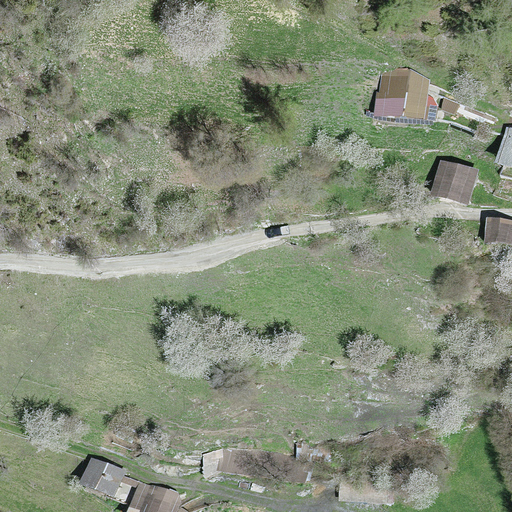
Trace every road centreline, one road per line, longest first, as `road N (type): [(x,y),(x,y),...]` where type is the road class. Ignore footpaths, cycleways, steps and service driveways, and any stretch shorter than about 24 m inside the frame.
road 1 (residential): [(0,262),(123,266),(190,258),(272,234),(413,215),(511,212)]
road 2 (track): [(268,503),(0,420)]
